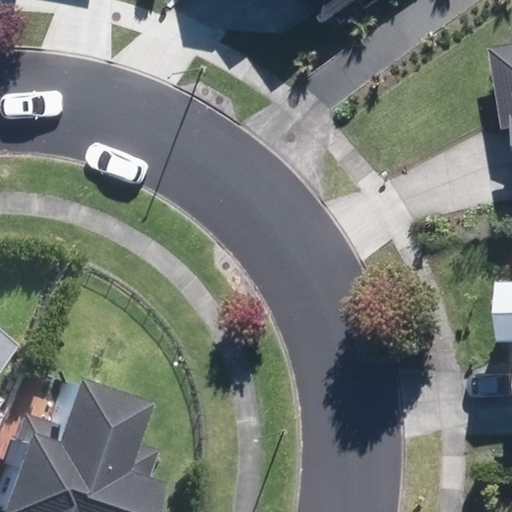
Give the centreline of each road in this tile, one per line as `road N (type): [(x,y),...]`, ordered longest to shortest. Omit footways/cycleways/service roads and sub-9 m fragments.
road 1 (residential): [(0,105),(83,116),(153,143),(215,177),(270,221),(317,278),(344,362),(351,511)]
road 2 (track): [(215,177),(460,0)]
